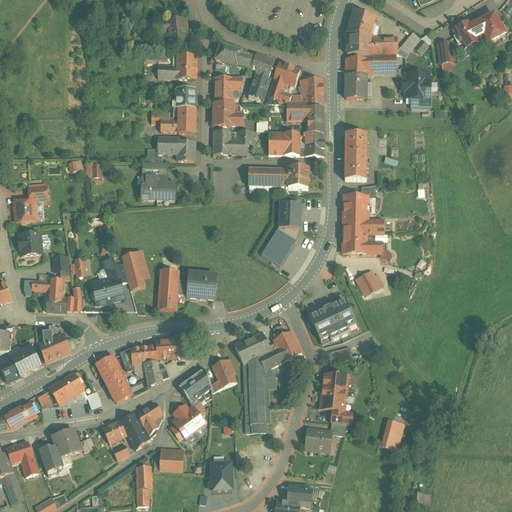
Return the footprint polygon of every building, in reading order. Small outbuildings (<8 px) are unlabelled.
[(417,0),(420,8),(440,0),(439,0),(417,0)] [(169,1),(152,4),(153,10),(165,8),(170,8),(169,1)] [(153,10),(147,11),(143,12),(144,17),(147,17),(148,18),(165,15),(165,8),(153,10)] [(375,20),(354,13),(348,36),(371,36),(375,20)] [(494,16),(478,24),(484,37),(489,46),(505,37),(501,29),(502,28),(500,24),(498,24),(494,16)] [(185,21),(167,23),(166,23),(168,35),(169,50),(170,50),(188,48),(189,48),(186,21),(185,21)] [(166,23),(155,25),(156,36),(168,35),(166,23)] [(470,25),(454,33),(457,38),(454,39),(459,48),(461,47),(464,52),(480,44),(478,40),(484,37),(478,24),(472,28),(470,25)] [(413,35),(398,53),(398,57),(405,61),(421,42),(413,35)] [(371,36),(348,36),(348,57),(370,57),(370,41),(371,37),(371,36)] [(398,40),(370,41),(370,57),(384,56),(384,57),(397,57),(398,57),(398,53),(398,40)] [(421,43),(414,51),(420,57),(428,48),(421,43)] [(450,45),(438,47),(441,67),(453,65),(450,45)] [(257,59),(221,47),(216,63),(237,70),(237,69),(244,71),(252,73),(257,59)] [(384,57),(367,58),(367,62),(367,76),(373,76),(373,77),(396,76),(397,57),(384,57)] [(177,69),(166,69),(166,59),(159,58),(158,81),(177,82),(177,69)] [(197,59),(178,59),(177,69),(177,82),(196,83),(197,59)] [(262,60),(249,98),(248,101),(256,103),(257,100),(264,103),(271,81),(269,80),(275,65),(262,60)] [(367,62),(347,62),(347,78),(346,101),(366,102),(367,76),(367,62)] [(300,73),(279,66),(274,82),(287,86),(295,89),(300,73)] [(252,73),(244,71),(242,78),(250,80),(252,73)] [(429,77),(407,76),(407,84),(403,84),(403,92),(407,92),(406,100),(412,101),(429,101),(430,101),(430,85),(429,85),(429,77)] [(243,80),(216,80),(215,105),(232,105),(232,93),(243,93),(243,80)] [(293,97),(282,94),(283,91),(285,92),(287,86),(274,82),(268,100),(279,104),(279,108),(289,107),(292,98),(293,97)] [(188,92),(200,92),(200,83),(188,83),(188,92)] [(322,83),(301,84),(302,89),(300,89),(299,93),(302,93),(302,98),(303,107),(304,106),(306,106),(323,106),(322,83)] [(167,89),(155,89),(155,111),(167,111),(167,89)] [(196,92),(176,92),(176,104),(174,103),(173,112),(174,112),(196,112),(196,92)] [(302,98),(292,98),(289,107),(303,107),(302,98)] [(429,101),(412,101),(412,113),(429,113),(429,101)] [(231,107),(215,107),(215,129),(231,129),(231,119),(231,107)] [(170,112),(157,112),(157,113),(152,113),(152,126),(161,126),(161,135),(174,135),(174,130),(170,130),(170,124),(170,112)] [(196,112),(174,112),(174,120),(179,120),(179,124),(170,124),(170,130),(174,130),(174,135),(178,135),(178,137),(195,137),(196,112)] [(306,112),(289,113),(289,124),(308,124),(309,136),(324,136),(323,112),(306,112)] [(248,119),(231,119),(231,129),(248,129),(248,119)] [(268,123),(257,123),(257,134),(268,135),(268,123)] [(231,135),(214,134),(214,157),(242,157),(242,143),(238,143),(234,143),(231,145),(231,135)] [(255,135),(238,134),(238,143),(242,143),(242,157),(248,158),(248,145),(254,145),(254,140),(255,135)] [(300,136),(269,136),(269,158),(285,158),(285,159),(300,159),(300,148),(300,136)] [(309,136),(306,136),(306,145),(302,145),(302,148),(300,148),(300,159),(324,159),(324,136),(309,136)] [(367,138),(346,137),(345,183),(367,184),(367,138)] [(195,145),(180,144),(180,141),(159,141),(158,156),(177,156),(178,156),(178,164),(194,164),(195,145)] [(103,158),(91,157),(91,173),(103,173),(103,158)] [(73,175),(85,171),(82,162),(70,166),(73,175)] [(166,166),(158,165),(154,165),(154,173),(166,174),(166,166)] [(309,172),(289,171),(289,173),(249,171),(249,189),(250,189),(250,195),(268,196),(269,190),(286,190),(286,191),(288,191),(288,192),(308,192),(309,172)] [(167,179),(143,178),(142,202),(175,203),(175,188),(166,188),(167,179)] [(376,189),(362,190),(362,200),(368,200),(368,201),(375,201),(376,189)] [(47,190),(29,191),(30,204),(34,204),(34,205),(48,203),(47,190)] [(362,200),(344,199),(343,256),(367,256),(367,246),(367,237),(367,224),(368,201),(368,200),(362,200)] [(30,204),(15,206),(17,225),(20,225),(22,226),(25,226),(27,224),(36,223),(34,205),(34,204),(30,204)] [(300,235),(300,232),(301,207),(279,206),(278,231),(278,232),(261,258),(280,270),(296,244),(299,239),(300,235)] [(384,224),(370,224),(367,224),(367,237),(384,237),(384,224)] [(43,233),(21,235),(23,261),(46,259),(43,233)] [(382,246),(367,246),(367,256),(382,256),(382,246)] [(136,256),(123,259),(132,293),(146,290),(136,256)] [(63,260),(54,261),(55,275),(64,274),(63,260)] [(104,266),(110,285),(118,283),(120,290),(129,287),(124,267),(115,270),(112,263),(104,266)] [(84,265),(76,266),(78,279),(86,278),(84,265)] [(179,274),(161,273),(159,305),(177,306),(178,297),(178,284),(179,284),(179,274)] [(379,273),(358,281),(365,300),(386,292),(379,273)] [(217,278),(189,276),(188,285),(179,284),(178,284),(178,297),(187,298),(187,300),(215,302),(217,278)] [(65,283),(49,282),(49,285),(49,291),(64,291),(65,283)] [(49,285),(33,283),(32,293),(48,294),(49,291),(49,285)] [(123,300),(120,290),(118,283),(110,285),(91,291),(96,308),(123,300)] [(1,288),(0,284),(0,309),(0,308),(0,307),(11,303),(5,286),(1,288)] [(80,290),(73,291),(74,300),(68,299),(68,300),(67,314),(81,314),(82,303),(80,290)] [(64,291),(49,291),(48,294),(48,299),(47,314),(67,315),(67,314),(68,300),(64,300),(64,291)] [(346,304),(310,320),(321,342),(329,339),(332,345),(351,337),(347,330),(356,326),(346,304)] [(50,330),(39,331),(40,348),(64,337),(64,336),(69,335),(69,327),(61,327),(56,327),(56,328),(49,328),(50,330)] [(9,334),(0,335),(0,357),(7,359),(8,360),(8,359),(9,334)] [(35,334),(20,336),(23,355),(11,361),(21,379),(41,369),(32,351),(37,349),(35,334)] [(263,336),(235,349),(244,368),(247,436),(267,435),(268,427),(270,427),(269,392),(276,392),(276,380),(274,375),(273,376),(271,371),(302,356),(292,334),(274,343),(275,346),(269,349),(263,336)] [(40,348),(39,348),(46,366),(71,355),(64,337),(40,348)] [(186,342),(157,345),(158,362),(187,361),(186,342)] [(156,348),(132,351),(132,352),(134,368),(145,367),(149,388),(162,384),(161,383),(158,365),(158,362),(157,345),(156,345),(156,348)] [(350,350),(335,354),(334,354),(328,356),(331,367),(353,362),(350,350)] [(132,352),(121,356),(128,374),(135,372),(134,368),(132,352)] [(7,359),(0,357),(0,368),(11,366),(8,360),(7,359)] [(120,369),(114,359),(97,367),(117,406),(132,398),(118,370),(120,369)] [(230,362),(213,369),(218,384),(222,392),(237,385),(234,377),(236,376),(230,362)] [(169,363),(158,365),(161,383),(177,377),(173,368),(171,369),(169,363)] [(200,375),(179,390),(190,405),(206,393),(211,389),(200,375)] [(74,376),(49,391),(60,408),(74,399),(84,393),(74,376)] [(338,379),(325,378),(324,391),(322,392),(322,399),(323,400),(322,412),(334,413),(333,418),(344,419),(344,416),(345,406),(344,405),(344,397),(348,394),(349,379),(339,378),(338,379)] [(218,384),(211,387),(213,395),(222,392),(218,384)] [(84,393),(74,399),(77,401),(86,396),(84,393)] [(205,412),(199,404),(209,397),(206,393),(190,405),(194,410),(201,419),(204,417),(205,412)] [(86,402),(70,404),(70,408),(50,410),(51,420),(87,417),(86,402)] [(29,405),(0,420),(0,433),(12,431),(12,432),(37,419),(34,414),(29,405)] [(156,406),(137,418),(143,429),(144,429),(150,439),(158,431),(154,423),(163,417),(156,406)] [(50,410),(42,411),(44,421),(51,420),(50,410)] [(188,412),(182,411),(178,414),(177,420),(178,421),(173,425),(175,429),(171,431),(179,442),(183,440),(185,442),(206,427),(201,419),(194,410),(189,413),(188,412)] [(42,411),(34,414),(37,419),(38,423),(44,421),(42,411)] [(353,417),(344,416),(344,419),(333,418),(332,427),(348,428),(348,429),(351,429),(353,417)] [(135,417),(121,424),(136,454),(150,442),(145,432),(143,434),(138,424),(135,417)] [(120,424),(103,432),(110,447),(127,439),(120,424)] [(403,428),(392,425),(385,450),(397,453),(402,433),(407,434),(409,426),(404,425),(403,428)] [(348,428),(332,427),(331,433),(336,433),(336,439),(344,440),(348,429),(348,428)] [(74,432),(52,439),(56,449),(60,461),(61,461),(82,454),(74,432)] [(332,435),(308,433),(305,453),(316,454),(329,456),(330,456),(332,435)] [(91,440),(80,445),(85,455),(95,451),(91,440)] [(28,444),(7,452),(8,457),(12,468),(16,467),(21,465),(34,461),(28,444)] [(125,448),(113,454),(117,463),(129,457),(125,448)] [(50,450),(40,453),(49,479),(60,476),(58,471),(63,469),(61,461),(60,461),(56,449),(50,451),(50,450)] [(3,461),(0,461),(0,480),(2,480),(15,475),(12,468),(8,457),(2,459),(3,461)] [(184,459),(161,457),(160,474),(183,476),(184,459)] [(34,461),(21,465),(26,481),(39,476),(34,461)] [(231,466),(211,467),(213,494),(232,493),(231,466)] [(22,484),(16,467),(12,468),(15,475),(19,485),(22,484)] [(151,470),(137,471),(139,509),(148,509),(148,495),(152,495),(151,470)] [(15,475),(2,480),(7,495),(20,490),(19,485),(15,475)] [(308,489),(290,487),(288,505),(288,509),(300,511),(310,511),(312,495),(307,494),(308,489)] [(423,495),(413,495),(412,506),(422,508),(423,495)] [(64,497),(53,502),(57,511),(67,505),(64,497)] [(53,501),(35,511),(36,511),(56,511),(57,511),(53,502),(53,501)] [(278,504),(277,503),(276,511),(299,511),(300,511),(288,509),(288,505),(278,504)]
